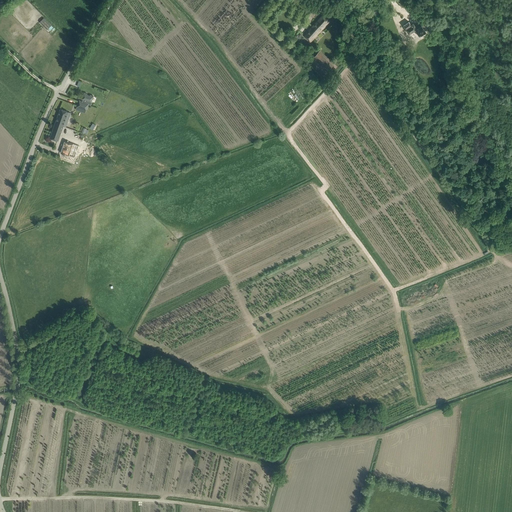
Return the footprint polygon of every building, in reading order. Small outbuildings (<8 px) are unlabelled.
[(304,36),(307,39),(310,42),(326,25),(329,21),(323,15),(304,36)] [(426,28),(431,25),(425,16),(421,19),(426,28)] [(39,22),(47,30),(51,25),(44,18),(39,22)] [(403,25),(409,34),(415,30),(419,36),(425,33),(419,23),(415,26),(413,24),(411,25),(409,22),(403,25)] [(327,57),(320,51),(314,57),(322,64),(327,57)] [(312,72),(303,81),(306,84),(312,78),(313,79),(317,76),(312,72)] [(79,100),(77,107),(86,110),(88,104),(87,103),(87,101),(91,103),(93,96),(90,95),(90,96),(87,95),(87,94),(84,93),(82,99),(83,100),(83,102),(79,100)] [(60,109),(55,123),(66,127),(69,116),(67,116),(68,112),(65,110),(60,109)] [(66,127),(55,123),(50,138),(55,139),(58,141),(63,126),(66,127)] [(61,153),(74,157),(78,146),(65,141),(61,153)]
